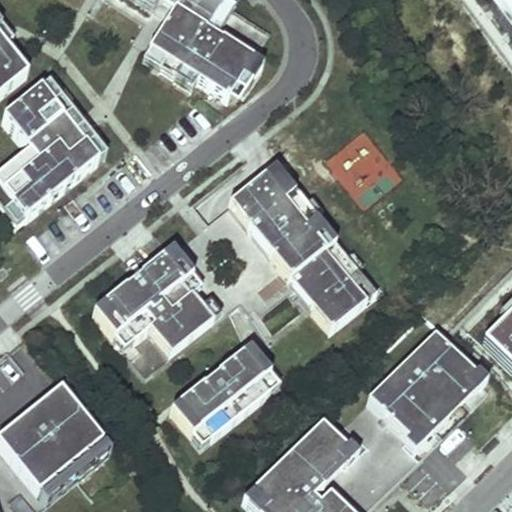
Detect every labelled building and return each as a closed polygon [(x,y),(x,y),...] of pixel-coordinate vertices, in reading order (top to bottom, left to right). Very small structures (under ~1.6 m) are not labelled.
[(145,0),(122,0),(166,27),(172,17),(145,0)] [(145,0),(172,17),(166,27),(148,56),(197,87),(226,106),(234,95),(252,66),(248,63),(252,56),(247,52),(260,32),(221,7),(225,0),(145,0)] [(511,0),(497,0),(500,3),(487,12),(509,43),(511,40),(511,0)] [(5,53),(13,45),(0,29),(0,30),(1,32),(1,35),(1,38),(0,40),(0,53),(3,51),(5,53)] [(3,51),(0,53),(0,101),(27,80),(5,53),(3,51)] [(148,56),(142,66),(191,97),(197,87),(148,56)] [(234,95),(244,101),(263,72),(252,66),(234,95)] [(61,106),(48,89),(38,96),(52,113),(61,106)] [(38,96),(2,126),(25,155),(43,141),(50,150),(51,149),(52,149),(63,137),(56,129),(63,123),(69,131),(71,128),(72,125),(72,122),(70,118),(68,114),(61,106),(52,113),(38,96)] [(25,155),(28,159),(11,173),(20,184),(74,139),(98,168),(106,161),(68,114),(70,118),(72,122),(72,125),(71,128),(69,131),(63,123),(56,129),(63,137),(52,149),(51,149),(50,150),(43,141),(25,155)] [(11,173),(0,182),(0,195),(26,227),(98,168),(74,139),(20,184),(11,173)] [(331,251),(271,176),(262,183),(322,258),(331,251)] [(387,177),(355,195),(363,209),(395,191),(387,177)] [(322,258),(262,183),(226,212),(328,338),(363,309),(344,286),(353,278),(331,251),(322,258)] [(0,213),(17,235),(26,227),(0,195),(0,213)] [(197,238),(208,230),(193,210),(182,218),(197,238)] [(174,266),(169,259),(131,289),(144,305),(151,298),(158,306),(166,299),(153,283),(174,266)] [(131,289),(91,320),(143,384),(210,331),(197,316),(188,304),(179,293),(189,284),(174,266),(153,283),(166,299),(158,306),(151,298),(144,305),(131,289)] [(372,302),(353,278),(344,286),(363,309),(372,302)] [(201,294),(191,282),(189,284),(179,293),(188,304),(201,294)] [(219,323),(207,308),(197,316),(210,331),(219,323)] [(511,315),(481,347),(511,378),(511,315)] [(488,398),(433,341),(331,440),(321,429),(252,496),(267,511),(266,511),(370,511),(423,461),(416,453),(432,438),(439,445),(488,398)] [(246,355),(169,417),(190,443),(200,435),(210,447),(266,401),(257,389),(267,381),(246,355)] [(279,391),(269,379),(267,381),(257,389),(266,401),(279,391)] [(34,416),(0,443),(0,453),(37,500),(102,449),(60,396),(46,415),(39,421),(34,416)] [(60,396),(34,416),(39,421),(46,415),(60,396)] [(190,443),(199,455),(210,447),(200,435),(190,443)] [(416,453),(423,461),(439,445),(432,438),(416,453)] [(46,511),(110,459),(102,449),(37,500),(46,511)] [(252,496),(242,505),(248,511),(266,511),(267,511),(252,496)] [(9,507),(12,511),(30,511),(20,498),(9,507)]
